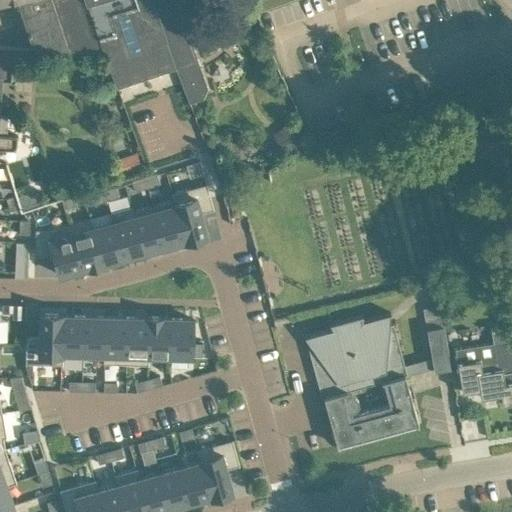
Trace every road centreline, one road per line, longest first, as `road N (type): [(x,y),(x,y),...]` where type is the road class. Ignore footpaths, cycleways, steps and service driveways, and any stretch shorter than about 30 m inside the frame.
road 1 (residential): [(0,284),(76,287),(214,255),(289,510)]
road 2 (residential): [(334,497),(511,465)]
